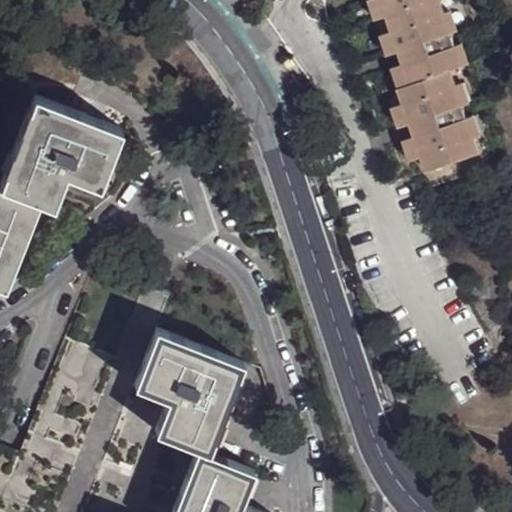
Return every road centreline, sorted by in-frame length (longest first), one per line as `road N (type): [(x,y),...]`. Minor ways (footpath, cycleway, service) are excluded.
road 1 (residential): [(228,42),(271,122),(385,461),(420,511)]
road 2 (unknown): [(162,238),(80,505)]
